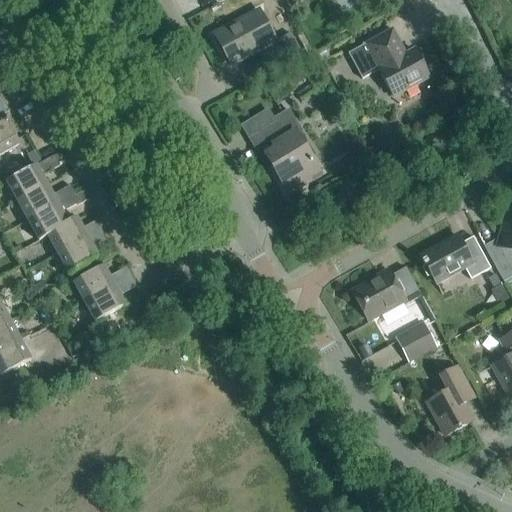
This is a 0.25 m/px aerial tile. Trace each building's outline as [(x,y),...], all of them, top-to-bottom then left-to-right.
[(267,66),(298,50),(290,35),(273,44),(256,13),(217,33),(234,65),(259,52),(267,66)] [(429,78),(414,50),(405,55),(392,30),(348,55),(362,80),(379,71),(393,98),(429,78)] [(0,156),(19,146),(3,116),(9,112),(0,96),(0,156)] [(288,193),(319,174),(291,128),(296,125),(287,110),(274,119),(276,122),(254,136),(288,193)] [(35,152),(27,156),(33,166),(40,162),(35,152)] [(6,183),(17,203),(47,186),(42,177),(59,167),(54,157),(6,183)] [(28,222),(75,195),(70,186),(53,196),(47,186),(17,203),(28,222)] [(85,190),(75,195),(28,222),(39,242),(48,237),(47,236),(68,224),(68,223),(63,215),(91,199),(85,190)] [(511,208),(509,208),(505,219),(501,222),(499,227),(502,232),(500,238),(483,247),(498,273),(503,282),(511,278),(510,276),(511,268),(511,208)] [(57,255),(105,229),(100,220),(82,229),(76,219),(68,223),(68,224),(47,236),(48,237),(57,255)] [(93,248),(110,239),(105,229),(57,255),(68,275),(98,258),(93,248)] [(470,281),(490,270),(473,238),(461,244),(456,236),(420,256),(435,285),(464,269),(470,281)] [(20,246),(12,250),(14,255),(23,251),(20,246)] [(84,304),(132,277),(127,268),(109,278),(103,267),(73,284),(84,304)] [(33,269),(26,273),(29,278),(36,274),(33,269)] [(379,279),(353,292),(361,307),(359,307),(367,322),(404,301),(406,306),(422,297),(406,269),(391,277),(390,275),(380,281),(379,279)] [(498,273),(491,277),(496,286),(503,282),(498,273)] [(119,296),(137,287),(132,277),(84,304),(95,323),(125,307),(119,296)] [(42,284),(35,287),(40,296),(47,292),(42,284)] [(0,327),(10,322),(0,303),(0,327)] [(147,303),(132,312),(138,322),(153,313),(147,303)] [(0,352),(20,341),(10,322),(0,327),(0,352)] [(424,323),(396,339),(409,365),(428,355),(430,358),(445,350),(431,324),(426,327),(424,323)] [(511,402),(511,400),(511,333),(499,341),(508,357),(491,366),(511,402)] [(31,361),(20,341),(0,352),(0,376),(1,377),(31,361)] [(445,437),(472,423),(458,399),(470,392),(456,368),(438,378),(446,392),(426,403),(445,437)]
